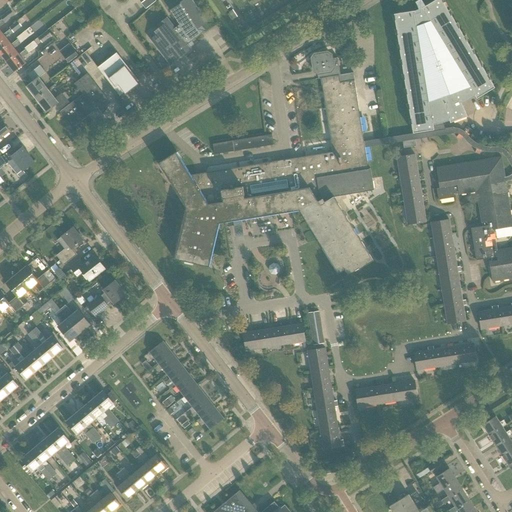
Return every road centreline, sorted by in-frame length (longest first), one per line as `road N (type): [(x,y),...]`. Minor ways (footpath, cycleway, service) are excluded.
road 1 (residential): [(469,302),(469,328),(459,337),(398,350),(384,375),(348,380),(335,374),(320,299),(185,323)]
road 2 (residential): [(0,446),(171,307)]
road 3 (residential): [(427,150),(435,211),(454,209),(469,302)]
road 4 (unclassified): [(171,307),(73,182)]
road 5 (residential): [(162,126),(200,164),(285,150)]
road 6 (unclassified): [(266,427),(185,323)]
road 7 (unclassified): [(162,126),(267,52)]
road 8 (unclassified): [(339,491),(445,421)]
road 9 (unclassified): [(73,182),(0,86)]
